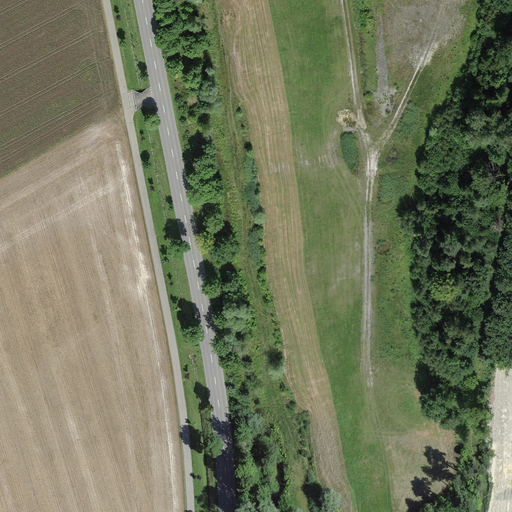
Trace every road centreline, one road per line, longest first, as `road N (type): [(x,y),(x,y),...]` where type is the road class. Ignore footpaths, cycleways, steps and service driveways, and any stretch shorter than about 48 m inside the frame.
road 1 (tertiary): [(142,0),(209,342),(228,511)]
road 2 (track): [(344,0),(368,187),(366,379)]
